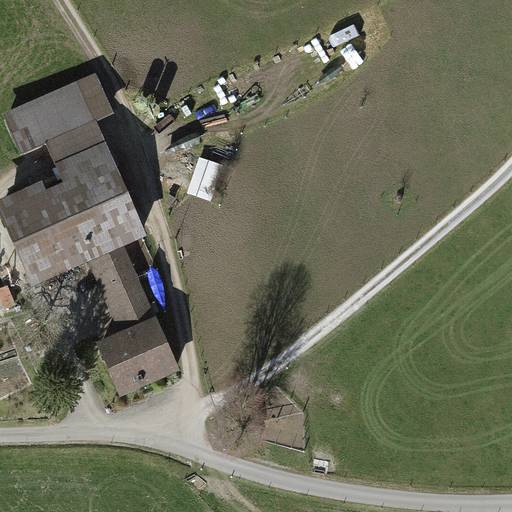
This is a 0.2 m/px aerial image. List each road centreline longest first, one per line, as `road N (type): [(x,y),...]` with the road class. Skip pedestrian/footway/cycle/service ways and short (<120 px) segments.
road 1 (track): [(511,168),(375,292),(273,369),(164,433),(194,383),(175,281),(105,71),(60,0)]
road 2 (unclassified): [(511,503),(445,505),(305,486),(230,466),(164,433),(0,436)]
